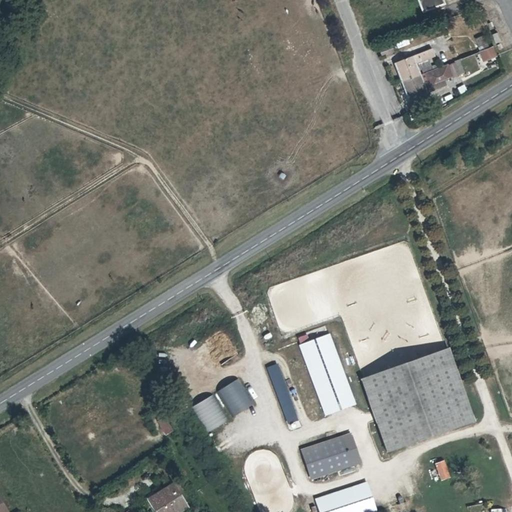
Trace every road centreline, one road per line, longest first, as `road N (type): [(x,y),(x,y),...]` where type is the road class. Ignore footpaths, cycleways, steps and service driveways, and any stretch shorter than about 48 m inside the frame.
road 1 (secondary): [(0,404),(397,160)]
road 2 (unknown): [(6,400),(57,486),(128,495)]
road 3 (unclassified): [(336,0),(397,160)]
road 4 (secondary): [(397,160),(511,88)]
